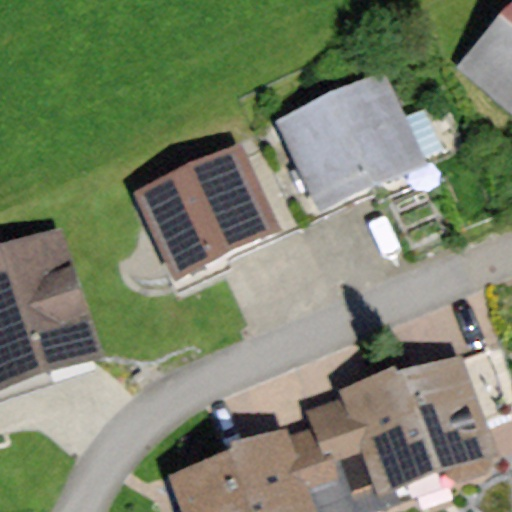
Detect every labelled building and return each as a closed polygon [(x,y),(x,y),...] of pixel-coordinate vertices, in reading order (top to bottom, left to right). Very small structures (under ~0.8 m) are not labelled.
[(511,11),(457,73),(511,121),(511,11)] [(382,80),(280,130),(326,225),(428,175),(382,80)] [(241,156),(142,202),(180,285),(279,239),(241,156)] [(63,242),(0,260),(0,391),(99,362),(63,242)] [(343,407),(309,418),(314,436),(326,473),(364,460),(381,511),(500,470),(462,362),(398,384),(396,377),(339,397),(343,407)] [(326,473),(314,436),(290,444),(287,435),(224,456),(227,465),(169,484),(178,511),(315,511),(309,495),(331,487),(326,473)]
